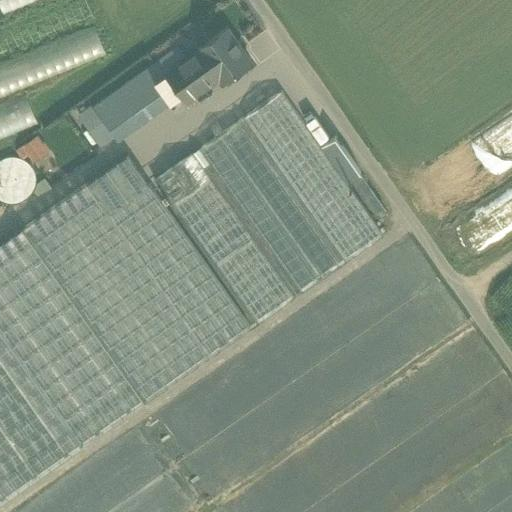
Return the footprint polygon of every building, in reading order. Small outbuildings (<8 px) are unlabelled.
[(0,0),(0,22),(52,0),(0,0)] [(84,0),(52,0),(0,22),(0,63),(95,24),(84,0)] [(95,24),(0,63),(0,104),(27,94),(109,59),(95,24)] [(225,25),(199,44),(201,48),(188,57),(204,78),(215,71),(223,81),(251,61),(225,25)] [(170,69),(187,58),(177,44),(161,56),(170,69)] [(161,56),(117,87),(142,123),(204,78),(188,57),(187,58),(170,69),(161,56)] [(142,123),(117,87),(93,104),(119,139),(142,123)] [(384,234),(283,89),(245,115),(347,260),(384,234)] [(27,94),(0,104),(0,136),(38,121),(27,94)] [(108,135),(90,110),(80,117),(98,143),(108,135)] [(340,265),(238,120),(201,146),(302,291),(340,265)] [(27,161),(46,151),(38,134),(18,144),(27,161)] [(194,151),(156,178),(166,192),(162,195),(165,200),(170,197),(173,201),(211,175),(194,151)] [(0,202),(2,206),(38,189),(20,152),(0,161),(0,202)] [(128,155),(0,244),(0,504),(250,328),(128,155)] [(152,173),(170,162),(165,155),(148,166),(152,173)] [(296,296),(211,175),(173,201),(172,202),(257,323),(296,296)]
